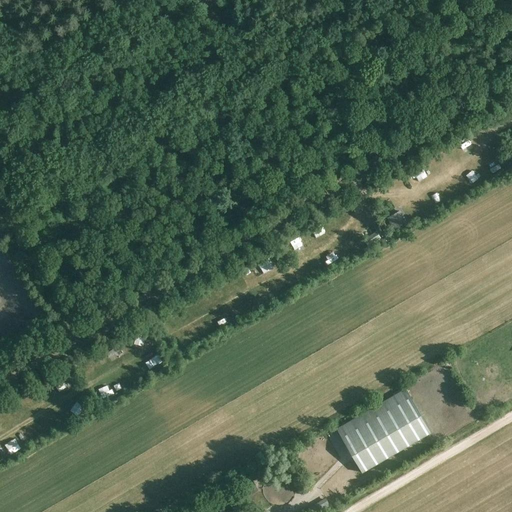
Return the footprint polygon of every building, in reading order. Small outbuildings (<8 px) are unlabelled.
[(468,154),(476,151),(471,140),(463,143),(468,154)] [(444,158),(449,166),(457,161),(451,153),(444,158)] [(499,159),(490,163),(494,172),(503,167),(499,159)] [(416,179),(428,173),(424,166),(413,173),(416,179)] [(430,198),(420,204),(427,214),(437,208),(430,198)] [(393,230),(407,221),(400,210),(386,218),(393,230)] [(301,235),(292,238),(296,249),(305,246),(301,235)] [(270,256),(259,260),(262,268),(274,263),(270,256)] [(176,325),(183,321),(180,315),(172,319),(176,325)] [(139,328),(136,342),(145,344),(148,330),(139,328)] [(67,374),(58,383),(67,391),(76,382),(67,374)] [(427,383),(416,388),(419,394),(430,389),(427,383)] [(104,397),(110,394),(106,385),(100,388),(104,397)] [(406,389),(336,429),(362,473),(431,432),(406,389)] [(458,389),(441,398),(445,407),(462,398),(458,389)] [(73,408),(76,413),(82,409),(78,404),(73,408)] [(255,472),(239,482),(248,496),(258,491),(252,481),(258,477),(255,472)]
